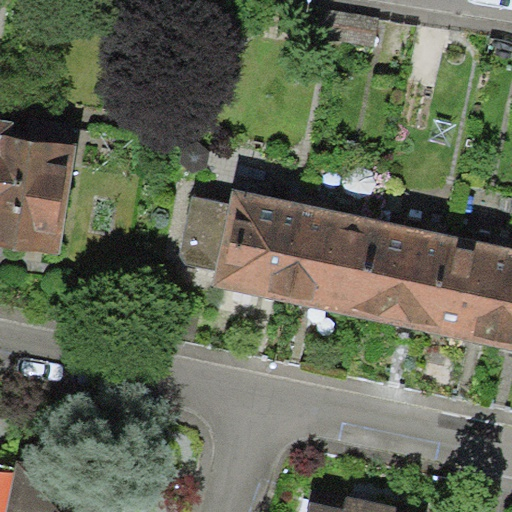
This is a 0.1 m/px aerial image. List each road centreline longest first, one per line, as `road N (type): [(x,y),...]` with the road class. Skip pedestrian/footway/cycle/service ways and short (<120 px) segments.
road 1 (residential): [(511,445),(240,391)]
road 2 (residential): [(240,391),(0,336)]
road 3 (residential): [(223,511),(240,391)]
